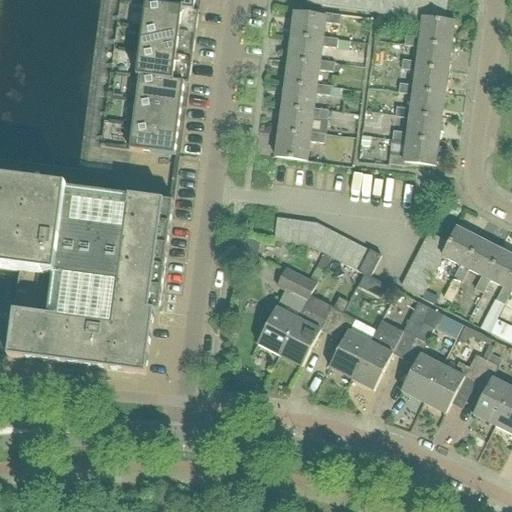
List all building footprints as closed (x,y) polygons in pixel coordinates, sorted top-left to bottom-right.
[(150,0),(150,7),(195,13),(196,0),(150,0)] [(329,9),(330,0),(318,0),(318,7),(329,9)] [(341,10),(342,0),(330,0),(329,9),(341,10)] [(342,0),(341,10),(352,12),(354,0),(342,0)] [(354,0),(352,12),(364,13),(365,0),(354,0)] [(377,0),(365,0),(364,13),(376,15),(377,0)] [(377,0),(376,15),(387,16),(389,0),(377,0)] [(401,0),(389,0),(387,16),(399,18),(401,0)] [(401,0),(399,18),(411,19),(413,0),(401,0)] [(424,0),(413,0),(411,19),(422,21),(424,0)] [(436,0),(424,0),(422,21),(423,21),(434,22),(436,0)] [(436,0),(434,22),(446,24),(448,0),(436,0)] [(199,14),(195,13),(150,7),(147,6),(143,31),(196,38),(199,14)] [(324,44),(324,39),(326,25),(341,27),(342,18),(326,16),(326,20),(295,16),(292,40),(324,44)] [(446,24),(434,22),(423,21),(420,40),(406,38),(405,48),(419,50),(420,45),(452,49),(455,25),(446,24)] [(140,55),(188,61),(193,62),(196,38),(143,31),(140,55)] [(323,49),(337,51),(350,53),(351,43),(339,42),(339,41),(324,39),(324,44),(292,40),(288,64),(321,68),(321,63),(323,49)] [(449,73),(452,49),(420,45),(419,50),(417,64),(403,62),(402,72),(416,74),(417,69),(449,73)] [(193,62),(188,61),(140,55),(137,79),(140,79),(185,85),(190,86),(193,62)] [(321,68),(288,64),(285,88),(318,92),(318,87),(320,73),(334,75),(335,65),(321,63),(321,68)] [(446,97),(449,73),(417,69),(416,74),(414,88),(400,86),(399,96),(413,98),(414,93),(446,97)] [(140,79),(137,104),(182,110),(185,85),(140,79)] [(318,92),(285,88),(282,112),(314,116),(315,111),(317,97),(340,100),(342,91),(332,90),(332,89),(318,87),(318,92)] [(443,121),(446,97),(414,93),(413,98),(412,112),(397,110),(396,119),(410,121),(411,117),(443,121)] [(137,104),(134,127),(179,133),(182,110),(137,104)] [(311,140),(312,135),(314,120),(328,122),(329,113),(315,111),(314,116),(282,112),(279,135),(311,140)] [(440,145),(443,121),(411,117),(410,121),(408,135),(394,133),(393,143),(407,145),(408,141),(440,145)] [(176,158),(179,133),(134,127),(131,153),(144,155),(144,154),(176,158)] [(276,160),(308,164),(310,144),(325,146),(326,136),(312,135),(311,140),(279,135),(276,160)] [(437,169),(440,145),(408,141),(407,145),(405,160),(391,158),(390,167),(404,169),(405,165),(437,169)] [(8,359),(134,376),(147,377),(155,313),(160,313),(174,204),(0,182),(0,270),(18,273),(54,278),(51,301),(50,318),(14,314),(8,359)] [(274,244),(286,246),(289,222),(277,220),(274,244)] [(301,223),(289,222),(286,246),(298,247),(301,223)] [(316,225),(301,223),(298,247),(310,249),(316,225)] [(330,232),(316,225),(310,249),(319,254),(330,232)] [(479,242),(457,230),(450,245),(444,256),(442,259),(443,260),(460,268),(447,295),(456,299),(469,273),(464,270),(479,242)] [(319,254),(329,259),(340,238),(330,232),(319,254)] [(444,256),(450,245),(429,234),(423,245),(444,256)] [(350,243),(340,238),(329,259),(339,264),(350,243)] [(464,270),(469,273),(482,279),(486,281),(501,253),(479,242),(464,270)] [(360,248),(350,243),(339,264),(349,269),(360,248)] [(444,256),(423,245),(418,255),(440,267),(443,260),(442,259),(444,256)] [(370,253),(360,248),(349,269),(359,274),(370,253)] [(370,253),(359,274),(370,281),(382,258),(370,252),(370,253)] [(486,281),(482,279),(477,289),(475,292),(484,296),(488,289),(491,283),(503,290),(508,292),(511,283),(511,258),(501,253),(486,281)] [(434,277),(440,267),(418,255),(412,266),(434,277)] [(434,277),(412,266),(407,276),(429,288),(434,277)] [(286,271),(278,288),(308,303),(317,287),(286,271)] [(424,298),(429,288),(407,276),(401,287),(404,289),(424,298)] [(511,283),(508,292),(503,290),(497,303),(506,307),(511,294),(511,283)] [(281,302),(277,310),(258,347),(280,358),(299,321),(305,311),(293,305),(292,308),(281,302)] [(372,345),(371,345),(352,382),(375,394),(394,356),(399,359),(405,362),(431,311),(419,305),(404,333),(403,334),(383,324),(372,345)] [(305,311),(299,321),(280,358),(303,370),(321,333),(332,339),(344,316),(332,310),(326,322),(305,311)] [(431,311),(405,362),(416,368),(402,393),(424,405),(443,368),(422,357),(428,345),(436,330),(456,341),(463,328),(431,311)] [(352,382),(371,345),(350,334),(356,322),(344,316),(332,339),(343,344),(330,371),(352,382)] [(476,385),(488,363),(476,357),(469,371),(465,379),(476,385)] [(488,363),(476,385),(487,391),(474,417),(496,429),(511,397),(511,390),(493,381),(499,369),(488,363)] [(455,374),(443,368),(424,405),(447,417),(466,380),(465,380),(465,379),(469,371),(459,366),(455,374)] [(511,397),(496,429),(511,437),(511,397)]
